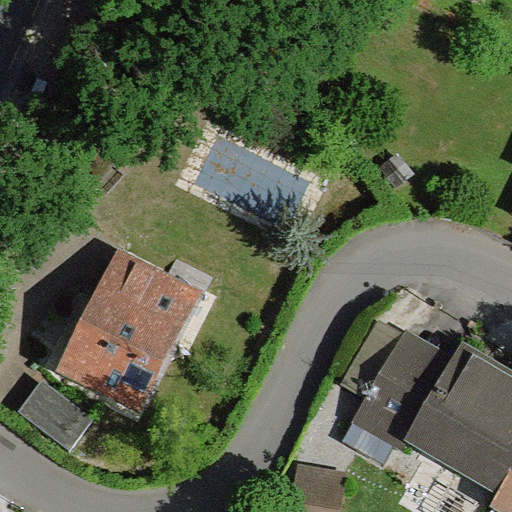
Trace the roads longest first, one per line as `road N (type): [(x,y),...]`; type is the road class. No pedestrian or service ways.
road 1 (residential): [(173,511),(221,490),(260,447),(356,270),(381,256),(437,248),(511,278)]
road 2 (residential): [(0,451),(65,494),(123,511)]
